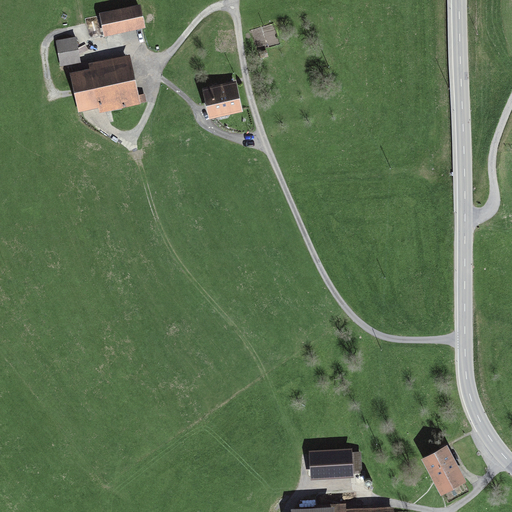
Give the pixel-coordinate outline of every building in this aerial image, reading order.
[(139,7),(102,15),(106,35),(143,27),(139,7)] [(76,39),(57,42),(60,64),(67,63),(67,58),(75,57),(73,46),(78,45),(76,39)] [(128,63),(73,75),(80,109),(120,101),(122,107),(145,102),(144,95),(135,97),(128,63)] [(226,89),(206,94),(211,116),(240,109),(234,84),(225,86),(226,89)] [(446,448),(426,459),(440,486),(461,476),(446,448)] [(350,452),(312,454),(313,476),(351,474),(350,452)]
